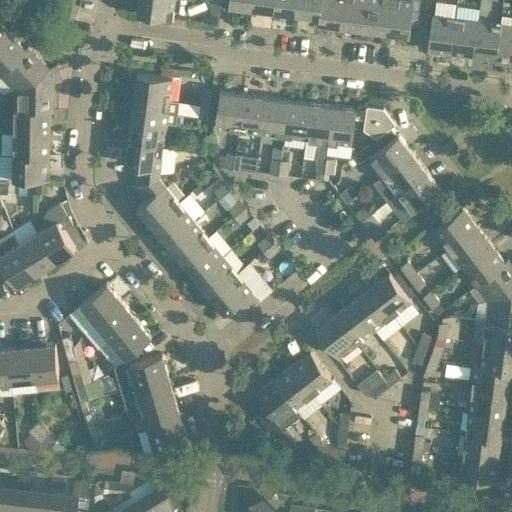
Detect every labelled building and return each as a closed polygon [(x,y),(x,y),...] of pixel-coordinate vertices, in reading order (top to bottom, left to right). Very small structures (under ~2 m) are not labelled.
[(173,16),(174,0),(138,0),(137,11),(173,16)] [(219,13),(221,0),(211,0),(210,12),(219,13)] [(275,9),(275,0),(252,0),(252,6),(275,9)] [(297,12),(298,0),(275,0),(275,9),(297,12)] [(321,0),(298,0),(297,12),(319,15),(320,15),(321,0)] [(342,24),(344,0),(321,0),(320,15),(319,15),(319,21),(342,24)] [(364,27),(368,0),(344,0),(342,24),(364,27)] [(387,30),(391,0),(368,0),(364,27),(387,30)] [(391,0),(387,30),(410,33),(413,11),(418,12),(419,0),(391,0)] [(451,51),(456,16),(433,13),(428,48),(451,51)] [(474,54),(478,19),(456,16),(451,51),(474,54)] [(496,57),(501,22),(478,19),(474,54),(496,57)] [(0,21),(0,41),(10,31),(0,21)] [(511,23),(501,22),(496,57),(495,60),(511,62),(511,23)] [(25,47),(10,31),(0,41),(0,72),(0,73),(28,45),(25,47)] [(49,66),(28,45),(0,73),(15,87),(59,70),(57,63),(49,66)] [(62,76),(59,70),(15,87),(14,108),(50,108),(50,109),(54,109),(54,79),(62,76)] [(169,98),(172,76),(172,75),(137,70),(134,94),(169,98)] [(210,103),(212,89),(203,88),(201,102),(210,103)] [(239,127),(243,92),(220,89),(215,124),(239,127)] [(261,130),(266,95),(243,92),(239,127),(261,130)] [(180,100),(169,99),(169,98),(134,94),(131,116),(168,121),(168,122),(177,123),(180,100)] [(284,133),(288,98),(266,95),(261,130),(284,133)] [(306,136),(311,101),(288,98),(284,133),(306,136)] [(329,139),(333,103),(311,101),(306,136),(324,138),(319,145),(316,170),(325,171),(327,156),(329,139)] [(208,118),(210,103),(201,102),(199,117),(208,118)] [(352,142),(357,106),(333,103),(329,139),(352,142)] [(396,122),(388,112),(384,106),(367,104),(364,128),(377,137),(391,126),(396,122)] [(50,131),(50,109),(50,108),(14,108),(14,131),(50,131)] [(163,144),(166,122),(168,122),(168,121),(131,116),(128,139),(163,144)] [(377,137),(366,145),(371,153),(397,133),(391,126),(377,137)] [(49,154),(50,131),(14,131),(14,153),(49,154)] [(413,150),(399,132),(397,133),(371,153),(370,154),(385,172),(413,150)] [(203,149),(206,134),(197,133),(195,147),(203,149)] [(159,175),(163,144),(128,139),(125,162),(134,163),(132,183),(159,175)] [(427,168),(413,150),(385,172),(399,190),(427,168)] [(233,166),(235,152),(226,151),(225,165),(233,166)] [(244,153),(235,152),(233,166),(242,168),(244,153)] [(49,177),(49,154),(14,153),(13,177),(49,177)] [(335,157),(327,156),(325,171),(333,172),(335,157)] [(278,172),(280,158),(272,157),(270,171),(278,172)] [(289,159),(280,158),(278,172),(287,173),(289,159)] [(441,187),(427,168),(399,190),(413,209),(441,187)] [(152,222),(180,200),(159,175),(132,183),(145,198),(137,204),(152,222)] [(219,196),(231,187),(226,180),(214,189),(219,196)] [(234,214),(246,204),(240,198),(229,207),(234,214)] [(60,199),(50,205),(46,209),(44,214),(44,216),(45,220),(46,223),(46,224),(37,230),(55,259),(75,246),(62,226),(73,220),(60,199)] [(167,240),(194,217),(180,200),(152,222),(167,240)] [(360,219),(372,210),(367,203),(355,212),(360,219)] [(240,220),(251,211),(246,204),(234,214),(240,220)] [(435,227),(447,243),(449,246),(477,224),(463,206),(435,227)] [(377,217),(372,210),(360,219),(365,226),(377,217)] [(181,257),(209,235),(194,217),(167,240),(181,257)] [(491,242),(477,224),(449,246),(463,264),(491,242)] [(55,259),(37,230),(18,242),(35,271),(55,259)] [(263,249),(275,239),(269,233),(258,242),(263,249)] [(196,275),(223,252),(209,235),(181,257),(196,275)] [(269,256),(280,246),(275,239),(263,249),(269,256)] [(35,271),(18,242),(0,252),(0,257),(15,283),(35,271)] [(505,260),(491,242),(463,264),(477,282),(505,260)] [(210,293),(237,270),(223,252),(196,275),(210,293)] [(511,263),(508,258),(505,260),(477,282),(490,298),(511,292),(511,263)] [(400,264),(409,276),(416,271),(407,259),(400,264)] [(261,298),(250,285),(237,270),(210,293),(225,311),(232,305),(241,315),(261,298)] [(390,270),(371,284),(393,313),(411,298),(390,270)] [(425,282),(416,271),(409,276),(418,288),(425,282)] [(122,298),(107,280),(81,301),(96,320),(122,298)] [(393,313),(371,284),(353,298),(375,326),(393,313)] [(432,306),(439,300),(436,296),(433,293),(430,289),(423,294),(432,306)] [(511,292),(490,298),(487,318),(511,321),(511,292)] [(137,316),(122,298),(96,320),(110,337),(137,316)] [(375,326),(353,298),(335,312),(357,340),(375,326)] [(357,340),(335,312),(317,326),(338,354),(357,340)] [(152,334),(137,316),(110,337),(125,356),(152,334)] [(511,344),(511,321),(487,318),(484,341),(511,344)] [(446,336),(448,321),(439,320),(437,335),(446,336)] [(426,348),(431,334),(423,331),(418,345),(426,348)] [(61,336),(65,348),(74,345),(70,333),(61,336)] [(46,337),(31,338),(35,377),(59,375),(55,341),(46,342),(46,337)] [(35,377),(31,338),(17,340),(18,345),(9,345),(12,379),(35,377)] [(0,380),(12,379),(9,345),(1,346),(0,341),(0,380)] [(438,359),(443,345),(435,341),(430,355),(438,359)] [(511,368),(511,344),(484,341),(481,363),(481,364),(510,368),(511,368)] [(77,357),(74,345),(65,348),(69,360),(77,357)] [(421,362),(426,348),(418,345),(413,358),(421,362)] [(311,349),(292,363),(314,391),(332,377),(311,349)] [(169,374),(162,351),(115,365),(121,388),(169,374)] [(433,372),(438,359),(430,355),(425,369),(433,372)] [(507,390),(510,368),(481,364),(481,363),(475,362),(472,386),(507,390)] [(314,391),(292,363),(274,377),(296,405),(314,391)] [(389,383),(401,374),(396,367),(384,376),(389,383)] [(384,388),(389,383),(384,376),(378,369),(367,378),(372,385),(378,392),(382,389),(384,388)] [(85,383),(83,376),(81,371),(73,373),(76,385),(85,383)] [(175,396),(169,374),(121,388),(128,410),(143,406),(175,396)] [(302,413),(296,405),(274,377),(256,391),(261,399),(251,407),(273,435),(284,448),(296,439),(285,426),(302,413)] [(89,397),(85,383),(76,385),(80,400),(89,397)] [(504,414),(507,390),(472,386),(469,409),(504,414)] [(430,388),(421,387),(420,402),(428,403),(430,388)] [(182,418),(175,396),(143,406),(149,427),(182,418)] [(426,417),(428,403),(420,402),(418,416),(426,417)] [(96,421),(92,409),(84,411),(87,424),(96,421)] [(501,436),(504,414),(469,409),(466,431),(501,436)] [(348,426),(350,415),(350,411),(341,410),(340,425),(348,426)] [(34,435),(45,424),(39,418),(28,429),(34,435)] [(188,440),(182,418),(149,427),(156,450),(188,440)] [(99,433),(96,421),(87,424),(91,435),(99,433)] [(41,441),(51,430),(45,424),(34,435),(41,441)] [(346,440),(348,426),(340,425),(338,439),(346,440)] [(498,458),(501,436),(466,431),(463,453),(498,458)] [(424,434),(415,432),(413,447),(422,448),(424,434)] [(103,445),(99,433),(91,435),(94,448),(103,445)] [(316,458),(344,462),(346,446),(318,443),(316,458)] [(420,463),(422,448),(413,447),(412,461),(420,463)] [(495,481),(498,458),(463,453),(460,476),(495,481)] [(131,491),(133,478),(121,477),(120,488),(116,487),(114,496),(127,498),(128,491),(131,491)] [(21,497),(23,480),(17,479),(15,496),(21,497)] [(28,497),(30,481),(23,480),(21,497),(28,497)] [(70,503),(78,503),(79,495),(80,487),(72,486),(70,503)] [(114,496),(116,487),(103,486),(102,494),(114,496)] [(80,487),(79,495),(87,496),(88,488),(80,487)] [(78,503),(86,504),(87,496),(79,495),(78,503)] [(179,511),(171,499),(160,497),(136,511),(179,511)] [(0,500),(0,511),(19,511),(21,503),(0,500)] [(19,511),(76,511),(77,509),(21,503),(19,511)]
